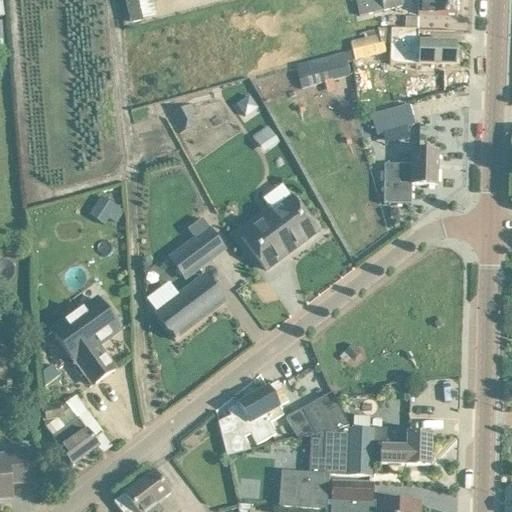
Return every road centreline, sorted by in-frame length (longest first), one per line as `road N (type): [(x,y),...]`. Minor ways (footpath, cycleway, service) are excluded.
road 1 (unclassified): [(489,226),(425,237),(60,511)]
road 2 (track): [(161,436),(151,422),(141,335),(112,0)]
road 3 (tertiary): [(489,226),(481,511)]
road 4 (tertiary): [(489,226),(497,0)]
